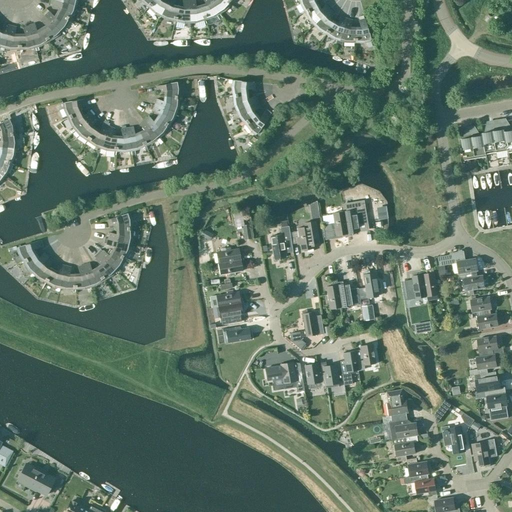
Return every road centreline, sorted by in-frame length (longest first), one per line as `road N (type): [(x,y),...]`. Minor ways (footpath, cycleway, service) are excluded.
road 1 (residential): [(0,113),(177,70),(262,72),(321,81),(338,92)]
road 2 (residential): [(68,224),(239,178),(338,92)]
road 3 (residential): [(275,311),(331,255),(365,248),(421,253),(458,239)]
road 4 (residential): [(338,92),(382,94),(401,80),(408,0)]
road 5 (residential): [(458,239),(438,117)]
